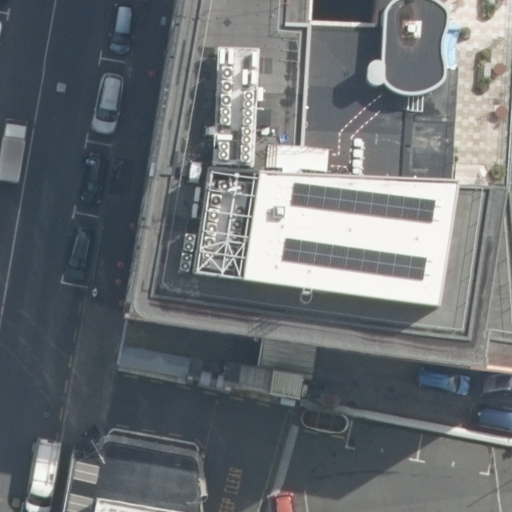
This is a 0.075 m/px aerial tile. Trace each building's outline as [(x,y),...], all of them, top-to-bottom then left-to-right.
[(314,347),(511,381),(511,0),(174,0),(127,315),(236,334),(314,347)] [(276,466),(260,511),(511,511),(511,381),(314,347),(308,367),(276,466)] [(115,371),(184,385),(187,371),(189,362),(120,348),(118,358),(115,371)] [(265,374),(239,370),(237,381),(234,396),(261,400),(265,374)] [(201,511),(195,445),(98,431),(84,511),(201,511)]
